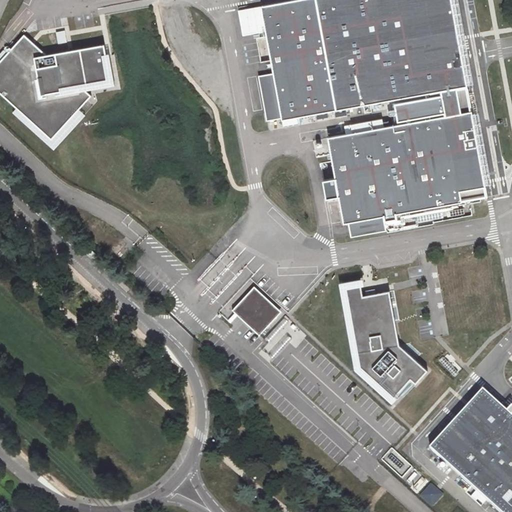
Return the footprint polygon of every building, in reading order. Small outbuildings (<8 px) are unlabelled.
[(486,197),(451,0),(281,0),(261,3),(273,71),(258,73),(266,119),(281,116),(281,119),(425,93),(429,117),(383,125),(382,118),(350,123),(352,131),(327,135),(334,176),(322,179),(325,197),(337,195),(342,222),(346,221),(349,236),(385,230),(383,220),(396,218),(395,213),(486,197)] [(65,27),(56,28),(58,40),(67,39),(65,27)] [(46,51),(24,31),(0,56),(0,89),(16,104),(51,136),(78,107),(91,92),(82,84),(111,79),(105,41),(46,51)] [(83,112),(78,107),(51,136),(16,104),(13,108),(53,145),(83,112)] [(425,369),(397,343),(388,290),(374,292),(373,288),(363,289),(364,294),(361,294),(359,281),(341,284),(355,366),(390,398),(408,378),(413,382),(425,369)] [(237,300),(230,308),(238,315),(239,314),(258,332),(277,311),(252,287),(239,301),(237,300)] [(511,511),(511,416),(484,391),(430,449),(498,511),(511,511)] [(432,486),(422,498),(433,508),(444,497),(432,486)]
